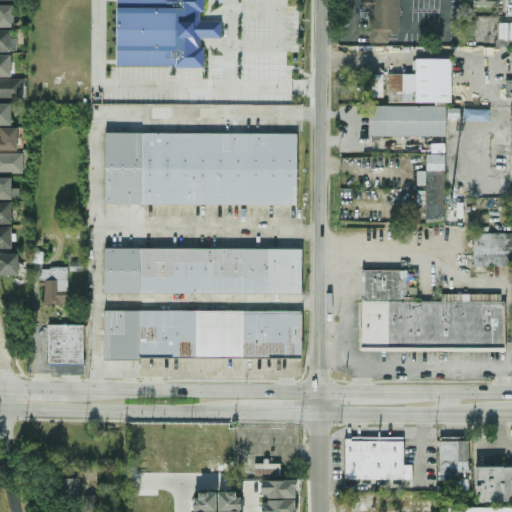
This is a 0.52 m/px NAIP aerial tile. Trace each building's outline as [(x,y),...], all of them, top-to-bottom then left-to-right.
[(116,0),(117,68),(203,68),(203,39),(222,39),(222,21),(203,21),(203,0),(116,0)] [(369,8),(369,43),(389,43),(389,29),(400,30),(400,0),(363,0),(363,8),(369,8)] [(0,4),(0,27),(14,26),(13,4),(0,4)] [(511,22),(498,22),(497,47),(511,47),(511,80),(505,80),(505,98),(511,98),(511,22)] [(11,31),(0,30),(0,51),(16,52),(17,38),(10,38),(11,31)] [(0,98),(23,98),(23,78),(11,78),(11,55),(0,54),(0,98)] [(416,58),(415,74),(388,74),(388,102),(451,103),(452,59),(416,58)] [(384,75),(370,75),(369,97),(383,98),(384,75)] [(0,125),(11,126),(12,103),(0,103),(0,125)] [(446,106),(369,105),(369,136),(446,137),(446,106)] [(0,150),(17,150),(17,127),(0,127),(0,150)] [(297,134),(105,133),(105,204),(297,206),(297,134)] [(23,153),(0,153),(0,172),(24,172),(23,153)] [(426,220),(444,220),(445,154),(427,154),(426,171),(417,171),(417,188),(417,205),(426,205),(426,220)] [(0,199),(19,199),(19,188),(12,188),(11,177),(0,177),(0,199)] [(11,202),(0,201),(0,224),(12,224),(11,202)] [(0,226),(0,248),(12,249),(11,226),(0,226)] [(473,266),(511,266),(511,233),(474,233),(473,266)] [(302,294),(302,249),(105,248),(104,293),(302,294)] [(0,275),(19,276),(19,254),(0,253),(0,275)] [(68,268),(41,268),(41,279),(44,279),(45,305),(68,305),(68,268)] [(442,295),(442,301),(407,300),(407,270),(362,270),(361,347),(505,349),(505,295),(442,295)] [(302,358),(302,311),(104,310),(104,358),(302,358)] [(83,324),(48,325),(48,364),(84,363),(83,324)] [(345,479),(413,480),(413,465),(404,465),(404,438),(346,437),(345,479)] [(281,464),(255,463),(255,475),(280,476),(281,464)] [(511,466),(476,467),(476,502),(511,501),(511,466)] [(79,479),(63,478),(62,494),(79,494),(79,479)] [(296,480),(261,481),(262,498),(296,497),(296,480)] [(84,511),(100,511),(100,495),(83,495),(84,511)] [(261,501),(261,511),(295,511),(295,500),(261,501)]
